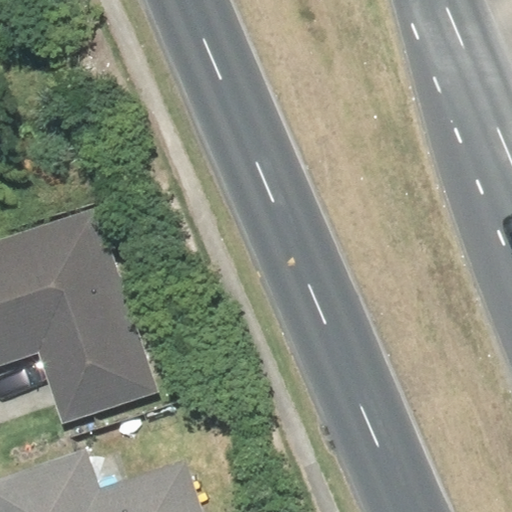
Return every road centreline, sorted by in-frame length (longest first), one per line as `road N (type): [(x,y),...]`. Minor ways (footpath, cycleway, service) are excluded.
road 1 (primary): [(428,511),(211,0)]
road 2 (primary): [(430,0),(511,199)]
